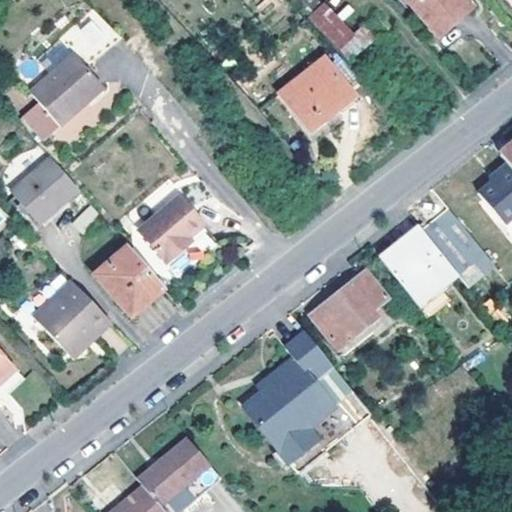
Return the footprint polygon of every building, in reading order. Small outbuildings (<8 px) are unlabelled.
[(420,10),(431,0),(405,0),(416,13),(420,10)] [(468,10),(459,0),(431,0),(420,10),(416,13),(439,38),(468,10)] [(338,50),(354,33),(323,1),(306,18),(338,50)] [(95,5),(91,9),(118,39),(121,36),(95,5)] [(118,39),(91,9),(69,29),(95,60),(118,39)] [(362,30),(340,48),(350,60),(372,41),(362,30)] [(57,65),(68,51),(55,41),(44,56),(57,65)] [(73,55),(103,88),(105,87),(75,53),(73,55)] [(62,124),(103,88),(73,55),(32,92),(62,124)] [(325,62),(280,96),(309,134),(352,100),(325,62)] [(40,136),(55,124),(37,105),(24,116),(40,136)] [(511,147),(500,157),(511,171),(511,147)] [(62,170),(51,158),(12,193),(39,225),(79,191),(62,170)] [(178,277),(186,271),(217,242),(177,198),(146,225),(138,232),(178,277)] [(73,225),(84,232),(97,212),(86,205),(73,225)] [(439,291),(457,277),(420,231),(381,263),(408,297),(426,320),(448,303),(439,291)] [(94,278),(130,319),(164,291),(128,247),(94,278)] [(312,319),(339,354),(392,309),(365,276),(312,319)] [(76,291),(72,286),(59,298),(63,302),(76,291)] [(78,292),(76,291),(63,302),(59,298),(34,321),(66,355),(91,333),(95,338),(109,325),(78,292)] [(91,333),(66,355),(71,360),(95,338),(91,333)] [(274,448),(283,441),(315,418),(338,446),(342,444),(373,420),(328,363),(306,336),(288,351),(296,363),(285,372),(276,379),(280,384),(265,396),(255,403),(245,411),(260,431),(274,448)] [(0,387),(16,373),(0,355),(0,387)] [(280,384),(276,379),(260,391),(265,396),(280,384)] [(307,470),(338,446),(315,418),(283,441),(307,470)] [(141,488),(160,510),(160,511),(182,511),(218,483),(210,471),(186,441),(136,481),(141,488)] [(307,470),(283,441),(274,448),(297,477),(307,470)] [(160,511),(160,510),(141,488),(121,505),(112,511),(160,511)]
